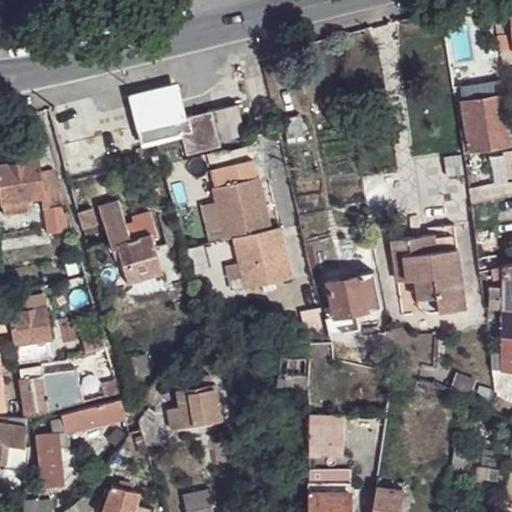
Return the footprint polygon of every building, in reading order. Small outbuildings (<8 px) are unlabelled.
[(492,0),(496,23),(511,21),(510,0),(492,0)] [(511,25),(511,21),(496,23),(498,33),(511,31),(511,25)] [(511,31),(498,33),(501,50),(511,48),(511,31)] [(138,87),(148,126),(182,118),(171,79),(138,87)] [(462,100),(502,94),(500,84),(460,85),(462,100)] [(466,128),(470,149),(509,142),(502,94),(462,100),(466,128)] [(238,104),(190,116),(193,130),(182,133),(187,154),(244,141),(244,124),(238,104)] [(193,130),(190,116),(182,118),(148,126),(139,128),(142,143),(182,133),(193,130)] [(462,150),(470,149),(466,128),(459,128),(462,150)] [(65,209),(64,206),(54,168),(56,168),(48,141),(34,143),(36,149),(40,158),(45,195),(47,208),(51,235),(73,230),(67,209),(65,209)] [(463,157),(465,168),(489,165),(488,153),(463,157)] [(218,185),(215,186),(217,199),(227,236),(227,237),(236,235),(273,227),(256,156),(213,167),(218,185)] [(0,164),(0,175),(4,202),(30,198),(45,195),(40,158),(0,164)] [(511,179),(497,183),(496,181),(467,188),(469,202),(471,202),(511,192),(511,179)] [(30,198),(4,202),(7,215),(32,211),(30,198)] [(217,199),(204,202),(214,240),(227,236),(217,199)] [(109,234),(114,250),(120,249),(118,244),(153,233),(155,237),(159,236),(155,221),(152,211),(134,216),(136,226),(128,228),(120,200),(100,205),(109,234)] [(95,205),(81,209),(87,228),(100,224),(95,205)] [(273,227),(236,235),(242,260),(248,284),(249,287),(265,283),(275,280),(295,275),(282,224),(273,227)] [(459,230),(436,232),(438,247),(461,245),(459,230)] [(413,235),(393,238),(398,279),(417,276),(419,297),(420,300),(421,302),(424,305),(426,307),(429,308),(431,309),(434,309),(441,309),(469,305),(461,245),(438,247),(436,232),(413,235)] [(129,281),(165,271),(155,237),(153,233),(118,244),(120,249),(129,281)] [(242,260),(229,264),(235,287),(248,284),(242,260)] [(503,264),(493,267),(495,276),(503,274),(503,264)] [(362,273),(328,280),(335,315),(341,314),(359,311),(381,305),(375,269),(362,272),(362,273)] [(275,280),(265,283),(267,290),(277,288),(275,280)] [(511,281),(503,283),(503,304),(511,304),(511,281)] [(492,305),(503,304),(503,283),(492,285),(492,305)] [(10,300),(12,310),(29,308),(27,298),(10,300)] [(511,304),(503,304),(503,336),(511,336),(511,304)] [(12,310),(17,343),(52,338),(47,305),(29,308),(12,310)] [(359,311),(362,325),(379,322),(381,305),(359,311)] [(323,306),(304,311),(308,325),(326,320),(323,306)] [(359,311),(341,314),(344,331),(362,328),(362,325),(359,311)] [(331,340),(346,343),(344,331),(341,314),(335,315),(326,316),(331,340)] [(107,345),(101,325),(83,331),(89,351),(107,345)] [(502,351),(502,367),(511,367),(511,336),(503,336),(502,351)] [(54,356),(52,338),(17,343),(21,361),(54,356)] [(0,412),(8,411),(0,343),(0,412)] [(281,355),(296,356),(296,345),(282,346),(281,355)] [(502,367),(502,351),(491,350),(493,367),(502,367)] [(134,354),(138,373),(151,370),(147,352),(134,354)] [(281,355),(281,373),(306,373),(306,356),(296,356),(281,355)] [(394,364),(412,368),(411,358),(393,355),(394,364)] [(20,366),(22,376),(44,373),(44,372),(42,362),(20,366)] [(394,373),(413,379),(412,368),(394,364),(394,368),(394,373)] [(70,404),(85,400),(80,367),(44,372),(44,373),(49,409),(60,407),(70,404)] [(511,400),(511,367),(502,367),(493,367),(495,392),(511,400)] [(476,376),(456,368),(452,379),(466,386),(471,389),(476,376)] [(28,413),(28,415),(49,409),(44,373),(22,376),(28,413)] [(309,373),(306,373),(281,373),(281,385),(309,387),(309,373)] [(181,379),(182,389),(214,384),(212,374),(189,377),(189,378),(181,379)] [(116,378),(101,382),(104,396),(120,392),(116,378)] [(466,386),(452,379),(449,386),(468,396),(471,389),(466,386)] [(476,390),(478,392),(491,399),(492,395),(494,388),(479,382),(477,386),(478,386),(476,390)] [(182,389),(179,390),(181,401),(172,403),(175,425),(221,419),(216,385),(214,384),(182,389)] [(491,399),(478,392),(476,398),(489,403),(491,399)] [(121,398),(107,402),(110,414),(119,412),(118,405),(123,404),(121,398)] [(63,413),(66,430),(112,419),(110,414),(107,402),(107,401),(62,412),(63,413)] [(123,404),(118,405),(119,412),(110,414),(112,419),(126,415),(123,404)] [(309,411),(309,441),(343,441),(346,441),(346,411),(309,411)] [(0,419),(0,441),(3,442),(27,445),(27,443),(28,423),(0,419)] [(55,432),(60,482),(79,467),(66,430),(55,432)] [(55,432),(37,434),(41,484),(60,482),(55,432)] [(309,441),(309,452),(343,452),(343,441),(309,441)] [(4,461),(4,466),(27,469),(30,444),(27,443),(27,445),(3,442),(0,461),(4,461)] [(467,448),(455,445),(450,476),(462,477),(467,448)] [(377,475),(376,486),(402,489),(404,479),(377,475)] [(118,476),(116,483),(130,488),(133,480),(118,476)] [(309,482),(309,492),(351,492),(351,481),(309,482)] [(150,511),(152,508),(134,503),(138,490),(130,488),(116,483),(109,482),(106,495),(102,494),(98,510),(103,511),(150,511)] [(24,498),(36,496),(36,486),(24,487),(24,498)] [(46,497),(45,486),(36,486),(38,498),(46,497)] [(376,486),(371,511),(398,511),(402,489),(376,486)] [(215,511),(211,489),(186,494),(189,511),(215,511)] [(351,511),(351,492),(309,492),(308,511),(351,511)] [(21,511),(36,511),(36,496),(24,498),(22,498),(21,511)] [(46,497),(38,498),(38,511),(53,511),(53,497),(46,497)]
